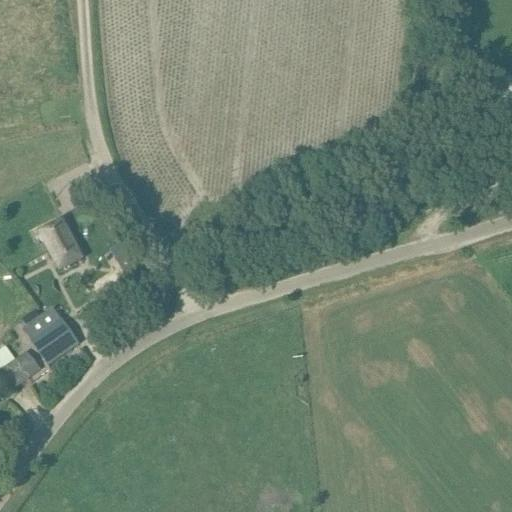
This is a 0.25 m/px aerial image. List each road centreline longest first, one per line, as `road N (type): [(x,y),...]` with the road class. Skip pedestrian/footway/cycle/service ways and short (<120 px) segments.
road 1 (unclassified): [(0,498),(81,389),(134,346),(274,289),(511,219)]
road 2 (track): [(202,314),(120,204),(100,158),(82,0)]
